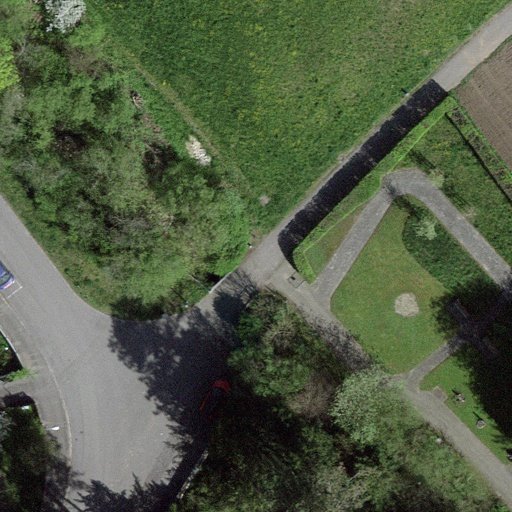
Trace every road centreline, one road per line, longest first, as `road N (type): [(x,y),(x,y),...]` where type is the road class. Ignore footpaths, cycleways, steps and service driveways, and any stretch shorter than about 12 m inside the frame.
road 1 (residential): [(0,229),(131,401)]
road 2 (residential): [(218,303),(131,401)]
road 3 (residential): [(131,401),(78,511)]
